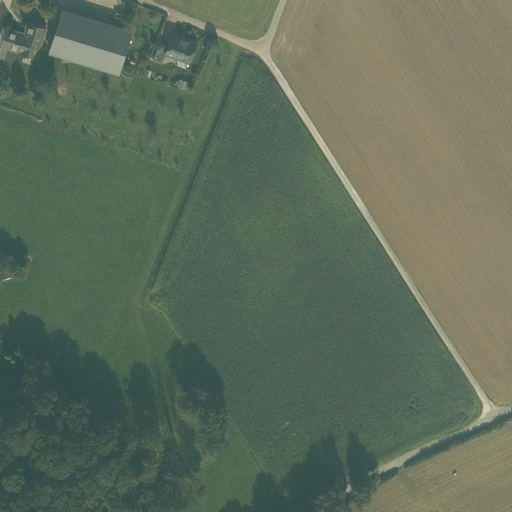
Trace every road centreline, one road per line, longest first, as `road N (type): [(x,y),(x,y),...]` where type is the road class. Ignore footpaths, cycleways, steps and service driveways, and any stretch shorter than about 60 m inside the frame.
road 1 (track): [(495,420),(261,50)]
road 2 (residential): [(315,511),(511,413)]
road 3 (unclassified): [(136,0),(261,50),(281,0)]
